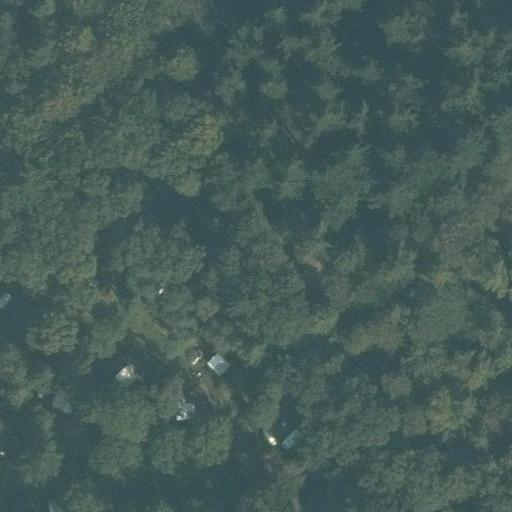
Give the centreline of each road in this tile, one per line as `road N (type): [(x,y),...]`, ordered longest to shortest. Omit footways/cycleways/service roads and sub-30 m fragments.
road 1 (track): [(133,46),(415,511)]
road 2 (track): [(298,511),(233,413),(142,337),(93,312),(59,309),(0,335)]
road 3 (track): [(0,479),(279,477)]
road 4 (track): [(0,169),(133,46)]
